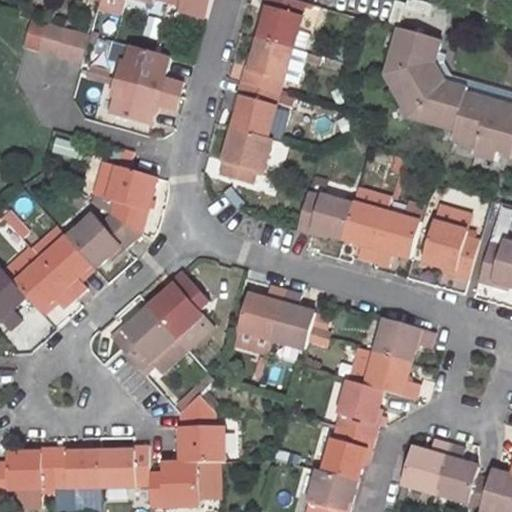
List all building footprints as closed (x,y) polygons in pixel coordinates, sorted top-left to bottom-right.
[(181,8),(179,12),(207,20),(212,0),(169,0),(168,5),(174,6),(181,8)] [(266,17),(260,39),(294,49),(306,53),(312,35),(299,31),(307,4),(294,0),(264,0),(263,5),(269,7),(266,17)] [(161,3),(156,22),(162,24),(168,5),(161,3)] [(168,5),(162,24),(168,26),(174,6),(168,5)] [(263,5),(260,15),(266,17),(269,7),(263,5)] [(33,20),(24,49),(40,53),(48,25),(43,23),(33,20)] [(48,25),(40,53),(54,57),(62,29),(48,25)] [(62,29),(54,57),(68,61),(76,32),(66,30),(62,29)] [(434,65),(441,42),(400,30),(386,77),(434,65)] [(76,32),(68,61),(82,65),(90,37),(76,32)] [(245,71),(241,82),(282,94),(294,49),(260,39),(253,64),(250,73),(245,71)] [(126,46),(121,65),(127,67),(132,48),(126,46)] [(121,65),(116,79),(179,97),(182,84),(164,78),(170,59),(132,48),(127,67),(121,65)] [(434,65),(386,77),(411,118),(445,84),(434,65)] [(118,97),(113,116),(151,127),(157,107),(175,112),(179,97),(116,79),(112,95),(118,97)] [(241,82),(238,95),(243,97),(240,107),(234,129),(269,140),(282,94),(241,82)] [(445,84),(411,118),(456,131),(466,94),(467,89),(445,84)] [(466,94),(456,131),(453,141),(477,147),(491,101),(466,94)] [(112,95),(107,115),(113,116),(118,97),(112,95)] [(491,101),(477,147),(475,156),(496,161),(498,153),(511,106),(491,101)] [(511,106),(498,153),(511,157),(511,106)] [(234,129),(221,175),(256,185),(259,173),(266,175),(275,141),(269,140),(234,129)] [(81,161),(85,144),(57,137),(52,154),(81,161)] [(135,150),(124,146),(118,168),(129,171),(135,150)] [(129,171),(118,168),(108,201),(115,203),(112,215),(143,233),(158,180),(129,171)] [(87,199),(61,182),(55,192),(81,208),(87,199)] [(309,191),(298,232),(310,236),(312,230),(328,234),(345,239),(355,205),(309,191)] [(355,205),(345,239),(363,244),(359,258),(375,262),(389,212),(356,203),(355,205)] [(470,231),(474,217),(439,208),(435,222),(470,231)] [(389,212),(375,262),(390,267),(393,254),(411,259),(422,221),(389,212)] [(93,216),(69,238),(93,266),(96,269),(110,257),(122,247),(126,251),(142,237),(143,233),(112,215),(101,225),(93,216)] [(55,222),(29,245),(42,260),(67,236),(55,222)] [(459,271),(457,277),(469,280),(480,242),(468,237),(470,231),(435,222),(423,262),(442,267),(459,271)] [(312,230),(310,236),(326,240),(328,234),(312,230)] [(59,279),(77,299),(88,290),(82,283),(79,279),(93,266),(69,238),(67,236),(42,260),(59,279)] [(490,245),(479,283),(491,286),(493,281),(509,286),(511,286),(511,242),(505,240),(503,248),(490,245)] [(29,245),(4,269),(16,284),(42,260),(29,245)] [(122,247),(110,257),(114,261),(126,251),(122,247)] [(29,298),(42,312),(55,300),(59,305),(64,311),(77,299),(59,279),(42,260),(16,284),(29,298)] [(96,269),(93,266),(79,279),(82,283),(96,269)] [(442,267),(441,272),(457,277),(459,271),(442,267)] [(24,321),(14,311),(29,298),(16,284),(4,269),(0,272),(0,320),(11,333),(24,321)] [(184,272),(174,280),(178,283),(166,294),(151,307),(178,338),(205,315),(201,310),(210,303),(184,272)] [(174,280),(162,290),(166,294),(178,283),(174,280)] [(493,281),(491,286),(508,291),(509,286),(493,281)] [(249,294),(240,330),(274,339),(288,288),(273,284),(268,299),(249,294)] [(317,312),(298,307),(302,293),(288,288),(274,339),(307,349),(317,312)] [(42,312),(46,317),(59,305),(55,300),(42,312)] [(151,307),(115,339),(123,348),(142,369),(178,338),(151,307)] [(386,318),(376,352),(413,362),(418,344),(432,348),(437,333),(386,318)] [(423,384),(408,380),(413,362),(376,352),(361,348),(352,381),(384,390),(418,399),(423,384)] [(381,424),(375,423),(384,390),(352,381),(350,380),(337,426),(377,437),(381,424)] [(225,427),(217,427),(217,414),(201,397),(182,414),(183,463),(200,463),(226,463),(225,427)] [(337,426),(324,471),(359,481),(363,465),(368,449),(373,451),(377,437),(337,426)] [(413,449),(412,453),(403,485),(437,495),(451,444),(436,440),(432,454),(413,449)] [(480,468),(463,462),(467,448),(451,444),(437,495),(471,504),(479,475),(480,468)] [(150,446),(135,447),(135,453),(117,453),(103,453),(104,489),(151,488),(151,475),(150,446)] [(56,449),(42,448),(42,455),(25,454),(8,455),(8,463),(9,490),(56,489),(56,449)] [(68,448),(56,449),(56,489),(104,489),(103,453),(86,453),(68,454),(68,448)] [(368,449),(363,465),(368,468),(373,451),(368,449)] [(0,498),(9,498),(9,490),(8,463),(0,463),(0,498)] [(183,463),(164,464),(164,474),(151,475),(151,488),(151,507),(200,506),(200,463),(183,463)] [(319,469),(309,503),(316,505),(314,511),(350,511),(359,481),(324,471),(319,469)] [(479,475),(471,504),(469,509),(480,511),(511,511),(511,475),(494,471),(492,478),(479,475)]
